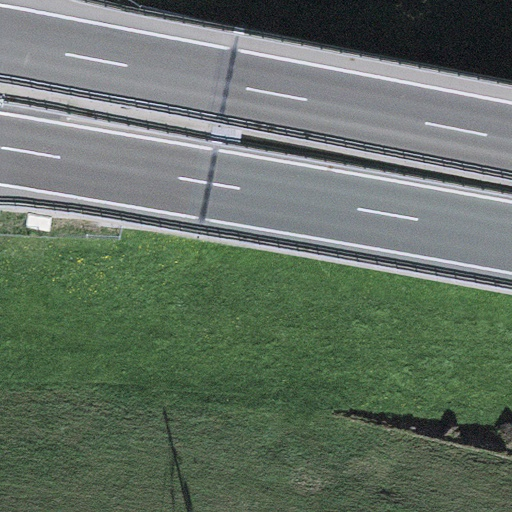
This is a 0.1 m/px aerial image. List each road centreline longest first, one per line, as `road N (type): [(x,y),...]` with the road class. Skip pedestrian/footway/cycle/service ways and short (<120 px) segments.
road 1 (motorway): [(511,139),(0,42)]
road 2 (motorway): [(0,148),(511,239)]
